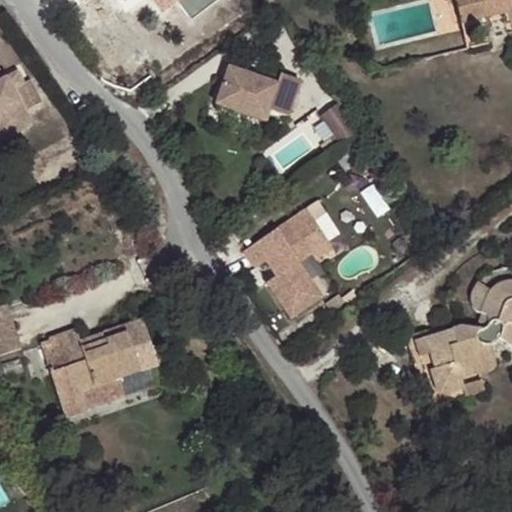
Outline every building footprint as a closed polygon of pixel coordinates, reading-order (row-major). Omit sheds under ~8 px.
[(154,0),(162,10),(175,0),(177,0),(191,18),(214,0),(154,0)] [(511,0),(454,0),(462,31),(485,26),(484,16),(511,9),(511,0)] [(288,119),(301,83),(282,75),(278,86),(231,69),(216,106),(266,124),(270,113),(288,119)] [(15,71),(4,77),(10,89),(21,83),(15,71)] [(0,132),(3,137),(29,123),(10,89),(4,77),(0,79),(0,132)] [(342,140),(360,129),(346,104),(327,115),(342,140)] [(309,256),(326,244),(304,212),(241,251),(253,269),(263,262),(276,254),(281,263),(274,268),(277,274),(272,276),(264,282),(287,320),(318,300),(296,264),(309,256)] [(331,251),(326,244),(309,256),(314,262),(331,251)] [(276,254),(263,262),(272,276),(277,274),(274,268),(281,263),(276,254)] [(503,283),(511,279),(511,266),(507,266),(496,268),(484,274),(476,283),(488,291),(494,286),(503,283)] [(498,339),(511,349),(511,279),(503,283),(494,286),(488,291),(476,283),(469,296),(469,305),(480,311),(473,329),(458,327),(423,338),(427,355),(432,370),(428,372),(433,388),(437,396),(444,397),(462,392),(461,387),(459,379),(475,374),(476,376),(485,374),(491,370),(495,367),(495,364),(489,346),(498,339)] [(14,303),(0,306),(0,356),(28,348),(14,303)] [(158,368),(143,322),(102,335),(105,343),(82,350),(77,335),(42,347),(51,377),(64,420),(88,413),(81,393),(158,368)] [(427,355),(423,338),(413,341),(418,358),(427,355)] [(480,382),(461,387),(462,392),(464,398),(483,392),(480,382)]
